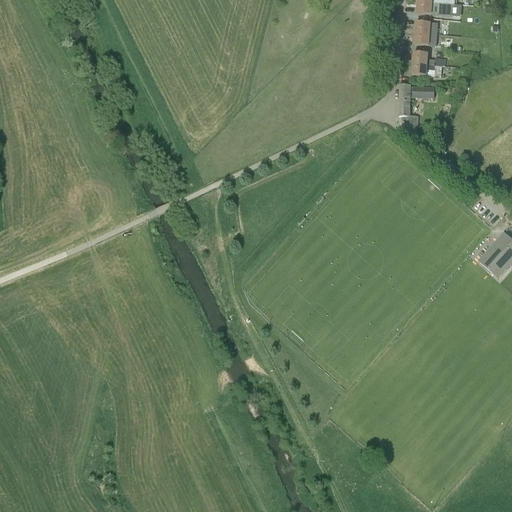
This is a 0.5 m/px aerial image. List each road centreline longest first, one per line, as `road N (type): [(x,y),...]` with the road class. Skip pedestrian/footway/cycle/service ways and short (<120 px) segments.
road 1 (unclassified): [(484,194),(391,118),(398,0)]
road 2 (unclassified): [(0,281),(172,205)]
